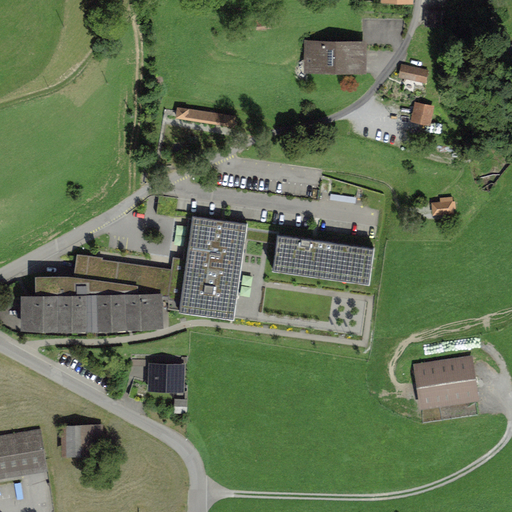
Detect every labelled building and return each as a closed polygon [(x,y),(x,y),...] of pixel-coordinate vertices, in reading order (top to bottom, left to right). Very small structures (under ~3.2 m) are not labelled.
[(441,25),(442,12),(427,11),(426,24),(441,25)] [(257,29),(272,28),(271,17),(256,19),(257,29)] [(365,73),(365,40),(303,39),(303,72),(365,73)] [(399,77),(426,83),(429,69),(402,63),(399,77)] [(431,125),(435,105),(416,101),(411,120),(431,125)] [(237,115),(178,106),(176,118),(236,126),(237,115)] [(455,213),(455,209),(457,209),(456,201),(454,201),(453,196),(440,197),(441,201),(432,202),(433,215),(455,213)] [(102,258),(77,255),(74,279),(63,278),(37,279),(36,299),(22,299),(22,331),(162,329),(162,300),(168,299),(181,301),(180,313),(234,322),(245,239),(246,231),(247,226),(193,218),(187,261),(174,259),(172,270),(102,261),(102,258)] [(278,243),(279,236),(246,231),(245,239),(278,243)] [(374,250),(279,236),(278,243),(274,270),(369,284),(374,250)] [(476,397),(470,358),(417,366),(423,405),(476,397)] [(184,391),(185,362),(149,361),(148,380),(148,383),(148,390),(184,391)] [(148,380),(134,375),(128,395),(143,400),(148,383),(148,380)] [(187,393),(180,393),(180,397),(174,397),(174,412),(187,412),(187,393)] [(0,476),(48,469),(41,425),(0,432),(0,476)] [(102,451),(101,427),(66,428),(66,452),(102,451)]
